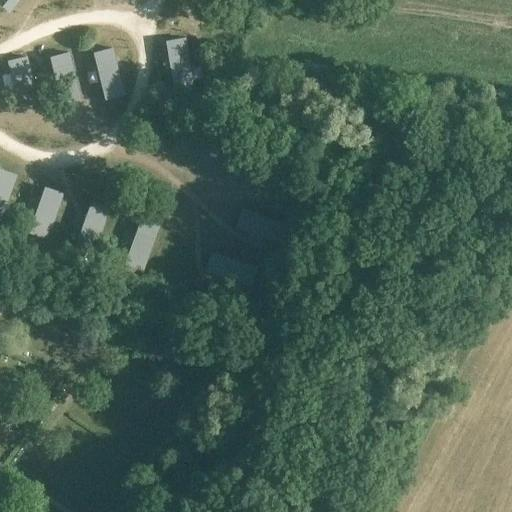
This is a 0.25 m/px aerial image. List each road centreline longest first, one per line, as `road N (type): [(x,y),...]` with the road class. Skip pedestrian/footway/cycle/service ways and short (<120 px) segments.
road 1 (track): [(0,136),(55,158),(100,148),(132,116),(136,71),(126,18),(154,0)]
road 2 (track): [(126,18),(0,42)]
